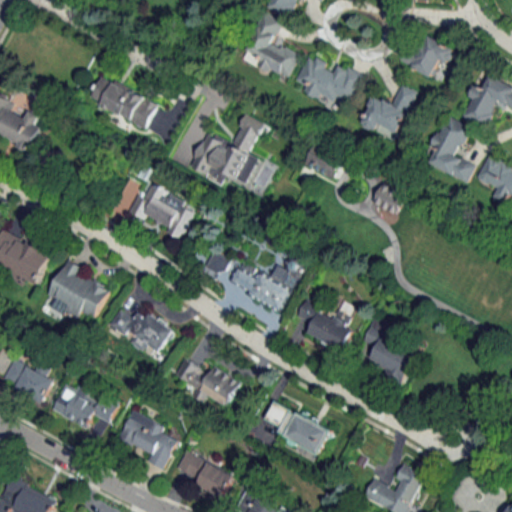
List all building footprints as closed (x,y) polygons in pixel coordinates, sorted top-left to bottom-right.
[(323,0),(326,1),(325,0),(268,0),(266,5),(291,17),(298,0),(323,0)] [(244,60),(290,80),(303,53),(276,41),(284,21),(265,12),(244,60)] [(443,61),(450,65),(458,48),(427,34),(420,51),(409,46),(402,61),(435,77),(443,61)] [(366,74),(339,63),(336,71),(327,67),(329,61),(310,54),(299,81),(309,85),(307,89),(353,107),(366,74)] [(511,82),(493,73),(485,89),(478,85),(463,115),(487,127),(500,100),(511,105),(511,82)] [(148,128),(160,101),(103,75),(91,101),(148,128)] [(400,132),(420,91),(404,83),(394,103),(377,95),(363,123),(378,131),(382,123),(400,132)] [(0,137),(33,152),(45,125),(38,122),(41,114),(31,109),(28,116),(13,110),(18,100),(0,92),(0,137)] [(263,158),(252,153),(266,122),(248,113),(235,144),(208,132),(192,167),(225,182),(228,174),(251,184),(263,158)] [(470,182),(478,164),(459,155),(472,126),(447,115),(434,145),(439,148),(431,165),(470,182)] [(345,157),(317,143),(307,164),(334,178),(345,157)] [(511,163),(491,154),(479,178),(499,188),(494,198),(508,206),(511,198),(511,163)] [(135,212),(184,237),(195,215),(165,200),(170,190),(151,181),(135,212)] [(3,227),(0,233),(0,264),(39,283),(54,252),(3,227)] [(224,275),(233,258),(216,249),(207,266),(224,275)] [(96,318),(114,286),(68,261),(50,293),(70,303),(66,310),(81,318),(85,312),(96,318)] [(275,276),(244,262),(233,285),(287,310),(302,277),(279,266),(275,276)] [(356,329),(350,326),(359,307),(345,300),(338,315),(308,302),(301,316),(315,323),(311,333),(346,350),(356,329)] [(110,325),(130,338),(129,340),(143,350),(147,343),(162,352),(176,329),(151,313),(149,317),(139,311),(136,316),(122,307),(110,325)] [(369,366),(406,383),(420,352),(390,338),(396,324),(377,315),(365,341),(378,347),(369,366)] [(243,381),(216,365),(212,373),(186,358),(177,375),(199,388),(195,396),(204,401),(209,393),(229,406),(243,381)] [(54,379),(48,376),(51,368),(40,363),(38,368),(15,359),(5,382),(46,399),(54,379)] [(90,428),(97,414),(111,421),(118,407),(68,383),(54,411),(90,428)] [(322,454),(335,428),(277,400),(268,419),(284,427),(281,434),(322,454)] [(166,468),(178,442),(161,434),(166,424),(135,410),(122,437),(153,451),(148,460),(166,468)] [(227,495),(237,472),(187,451),(177,474),(227,495)] [(366,496),(395,511),(410,511),(429,475),(407,463),(395,488),(375,478),(366,496)] [(51,511),(58,497),(12,477),(0,503),(0,511),(51,511)] [(239,511),(293,511),(249,490),(238,511),(239,511)]
